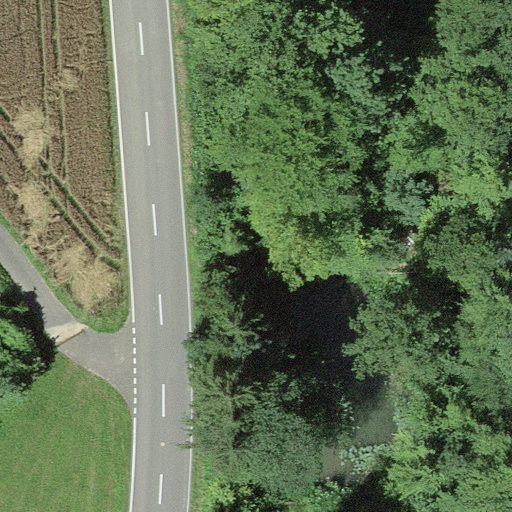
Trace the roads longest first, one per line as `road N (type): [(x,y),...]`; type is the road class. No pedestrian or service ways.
road 1 (tertiary): [(163,511),(137,0)]
road 2 (track): [(0,229),(159,390)]
